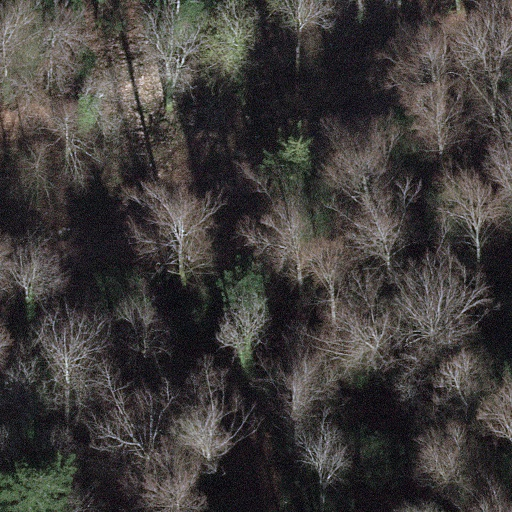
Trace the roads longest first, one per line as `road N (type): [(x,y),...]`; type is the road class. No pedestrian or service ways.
road 1 (track): [(0,269),(66,256),(198,207),(511,16)]
road 2 (track): [(0,130),(111,100),(364,0)]
